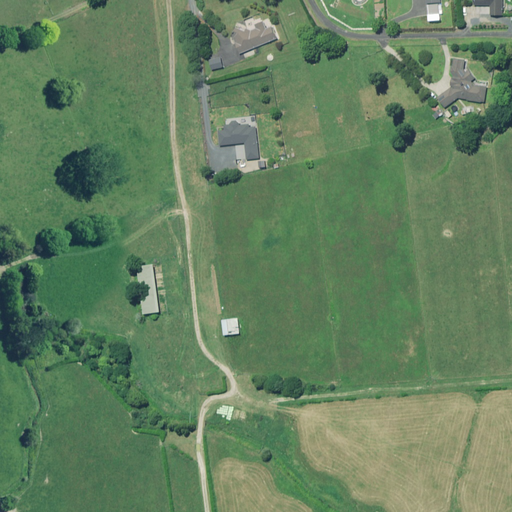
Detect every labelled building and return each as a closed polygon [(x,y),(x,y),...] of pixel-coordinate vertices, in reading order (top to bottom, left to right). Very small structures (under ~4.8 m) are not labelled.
[(426,0),(428,16),(442,15),(441,4),(440,0),(426,0)] [(475,0),(476,6),(491,6),(491,16),(503,16),(502,0),(475,0)] [(267,29),(265,21),(255,25),(257,28),(251,30),(236,26),(232,42),(234,43),(239,56),(279,41),(274,27),(267,29)] [(224,68),(222,59),(210,61),(212,71),(224,68)] [(475,79),(471,71),(467,73),(464,70),(466,61),(454,59),(454,64),(453,67),(451,67),(450,74),(453,75),(451,89),(438,98),(446,108),(460,99),(485,103),(488,87),(474,85),(475,79)] [(441,111),(434,117),(436,120),(443,115),(441,111)] [(240,122),(232,123),(232,125),(225,126),(226,131),(219,131),(221,146),(246,144),(247,160),(260,159),(256,128),(250,128),(250,125),(240,126),(240,122)] [(161,313),(154,265),(139,268),(146,315),(161,313)] [(241,334),(239,319),(223,321),(225,336),(241,334)]
